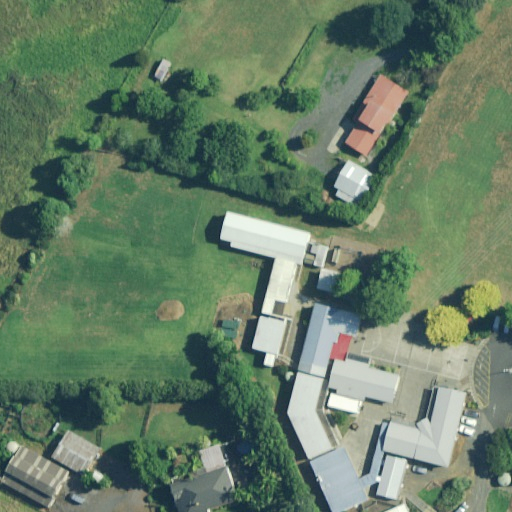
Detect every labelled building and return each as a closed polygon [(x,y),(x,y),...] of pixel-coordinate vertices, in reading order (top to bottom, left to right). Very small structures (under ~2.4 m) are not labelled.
[(412,92),(383,74),(354,119),(360,122),(347,142),(371,157),(412,92)] [(379,177),(351,161),(333,192),(360,208),(379,177)] [(329,247),(321,245),(316,265),(324,267),(329,247)] [(345,274),(325,268),(319,288),(339,294),(345,274)] [(271,269),(257,319),(277,324),(290,274),(271,269)] [(312,311),(292,374),(316,382),(330,341),(347,347),(354,325),(312,311)] [(253,327),(244,355),(270,363),(279,335),(253,327)] [(391,383),(328,367),(321,394),(384,411),(391,383)] [(282,418),(302,461),(326,450),(307,413),(313,386),(291,381),(282,418)] [(384,430),(376,461),(440,477),(459,403),(431,396),(420,439),(384,430)] [(96,456),(65,436),(47,464),(78,484),(96,456)] [(202,453),(207,465),(197,468),(200,475),(173,485),(182,511),(214,511),(214,510),(241,500),(222,446),(202,453)] [(10,449),(5,449),(1,451),(0,457),(4,461),(9,461),(14,458),(14,453),(10,449)] [(336,449),(302,464),(323,511),(338,511),(360,502),(336,449)] [(17,453),(0,481),(0,490),(35,511),(47,511),(65,482),(17,453)] [(377,466),(367,501),(388,506),(397,471),(377,466)] [(99,485),(91,480),(84,487),(94,493),(99,485)]
